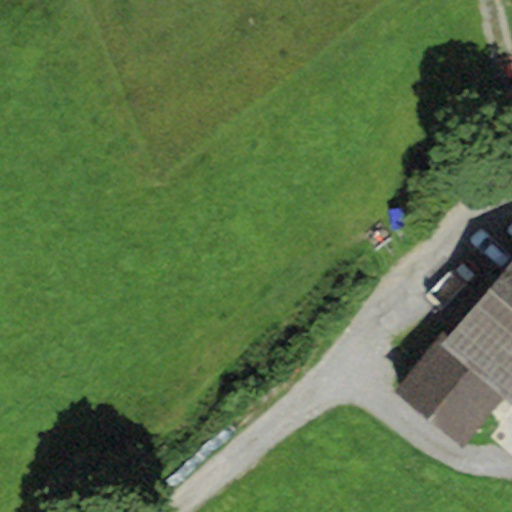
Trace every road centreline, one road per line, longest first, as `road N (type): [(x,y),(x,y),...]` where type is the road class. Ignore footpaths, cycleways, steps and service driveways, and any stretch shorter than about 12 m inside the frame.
road 1 (unclassified): [(174,511),(321,389),(511,179)]
road 2 (track): [(511,138),(482,0)]
